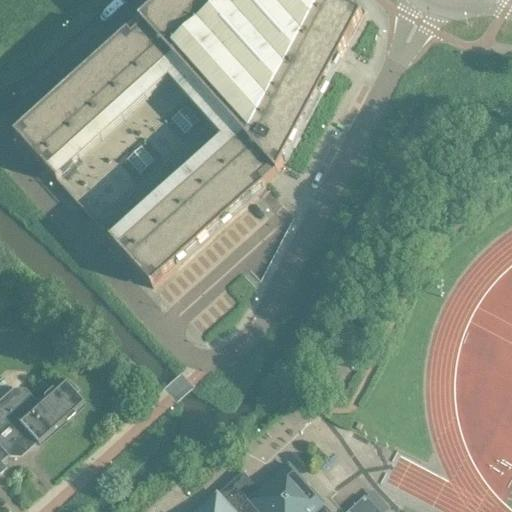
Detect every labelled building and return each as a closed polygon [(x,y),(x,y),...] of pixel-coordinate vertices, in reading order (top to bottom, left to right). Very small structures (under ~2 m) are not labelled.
[(354,0),(167,0),(133,32),(16,137),(153,289),(278,176),(365,12),(354,0)] [(83,407),(60,381),(35,403),(24,391),(13,391),(0,401),(0,447),(8,456),(19,457),(36,442),(40,446),(83,407)] [(289,465),(266,485),(275,495),(258,510),(259,511),(316,511),(324,506),(325,505),(289,465)] [(260,492),(260,491),(243,472),(223,490),(230,498),(225,502),(233,511),(244,511),(241,508),(260,492)] [(266,485),(260,491),(260,492),(241,508),(244,511),(259,511),(258,510),(275,495),(266,485)] [(230,498),(223,490),(218,494),(217,493),(198,511),(199,511),(233,511),(225,502),(230,498)] [(350,511),(377,511),(365,498),(350,511)]
